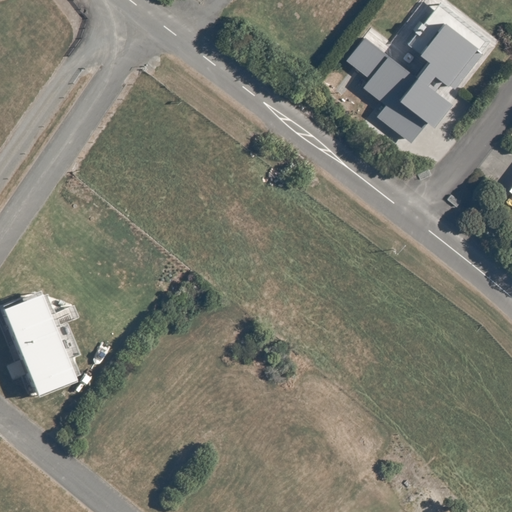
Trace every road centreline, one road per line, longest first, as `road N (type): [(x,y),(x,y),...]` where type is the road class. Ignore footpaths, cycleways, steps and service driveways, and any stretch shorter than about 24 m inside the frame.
road 1 (residential): [(417,220),(153,16)]
road 2 (residential): [(153,16),(0,234)]
road 3 (unknown): [(92,0),(0,151)]
road 4 (residential): [(511,98),(417,220)]
road 5 (residential): [(0,416),(117,511)]
road 6 (residential): [(511,297),(417,220)]
